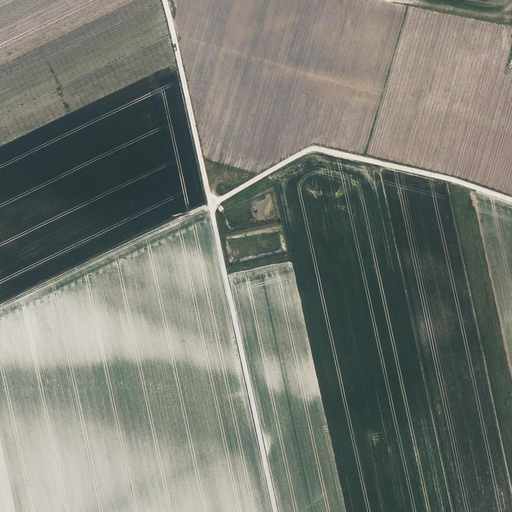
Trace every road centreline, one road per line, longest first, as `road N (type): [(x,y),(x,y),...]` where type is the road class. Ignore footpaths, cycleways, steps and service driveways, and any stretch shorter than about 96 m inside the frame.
road 1 (track): [(511,200),(312,149),(0,305)]
road 2 (unclassified): [(164,0),(274,511)]
road 3 (track): [(398,0),(495,17),(511,2)]
